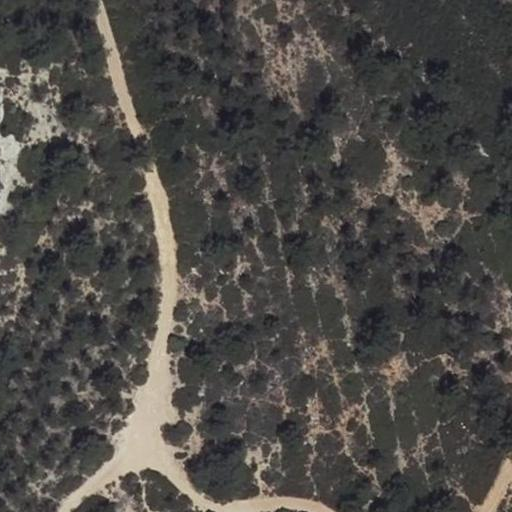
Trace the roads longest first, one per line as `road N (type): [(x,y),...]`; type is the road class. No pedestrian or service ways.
road 1 (track): [(148,429),(169,308),(164,241),(95,0)]
road 2 (track): [(312,511),(212,506),(148,429)]
